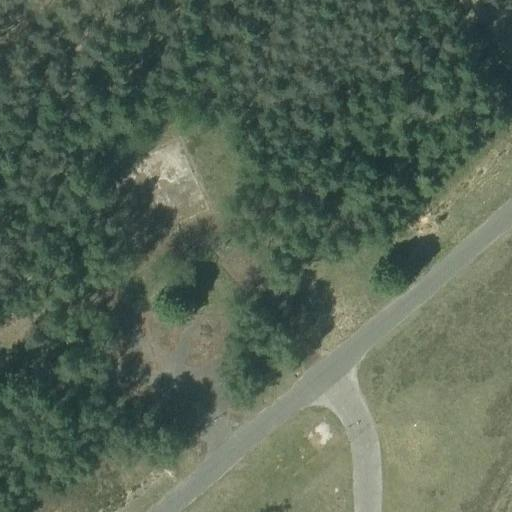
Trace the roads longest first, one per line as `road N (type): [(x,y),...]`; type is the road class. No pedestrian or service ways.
road 1 (track): [(157,511),(511,216)]
road 2 (track): [(0,332),(221,457)]
road 3 (track): [(327,373),(367,455),(370,511)]
